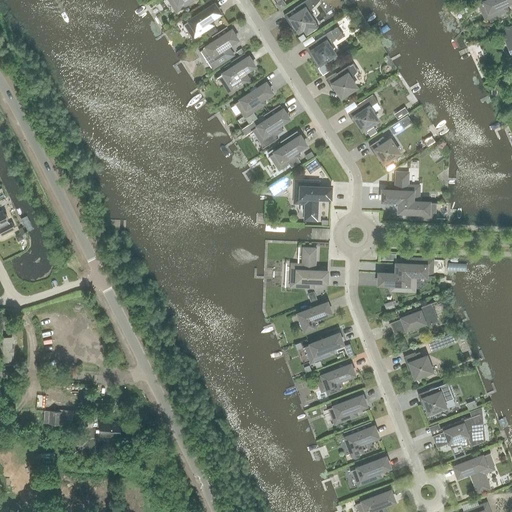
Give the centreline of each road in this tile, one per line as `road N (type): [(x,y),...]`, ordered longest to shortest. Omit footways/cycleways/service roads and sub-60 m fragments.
road 1 (unclassified): [(216,511),(98,276)]
road 2 (residential): [(357,218),(355,178),(342,152),(243,0)]
road 3 (residential): [(422,478),(350,292),(354,254)]
road 4 (unclassified): [(98,276),(0,89)]
road 5 (residential): [(511,240),(373,236)]
